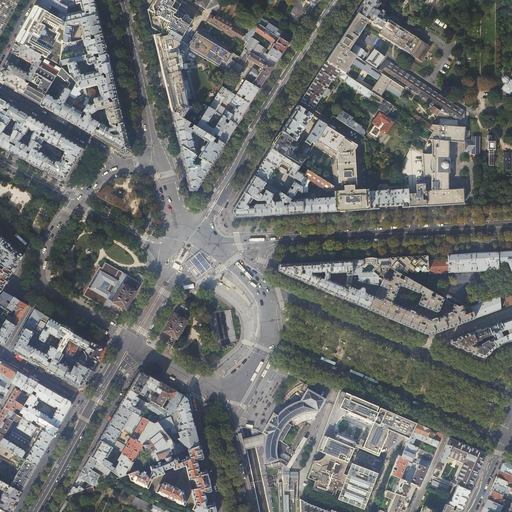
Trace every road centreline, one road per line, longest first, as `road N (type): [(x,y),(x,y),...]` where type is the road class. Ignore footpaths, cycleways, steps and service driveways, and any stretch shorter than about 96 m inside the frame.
road 1 (primary): [(196,228),(338,0)]
road 2 (secondary): [(511,225),(273,239)]
road 3 (primary): [(269,336),(454,415)]
road 4 (secondary): [(119,0),(156,156)]
road 5 (residential): [(124,164),(0,90)]
road 6 (primary): [(408,350),(279,293)]
road 7 (tertiary): [(195,381),(224,511)]
road 8 (primary): [(39,257),(40,290),(126,339)]
road 9 (primary): [(37,511),(98,401)]
road 10 (tertiary): [(249,511),(230,431),(241,389)]
